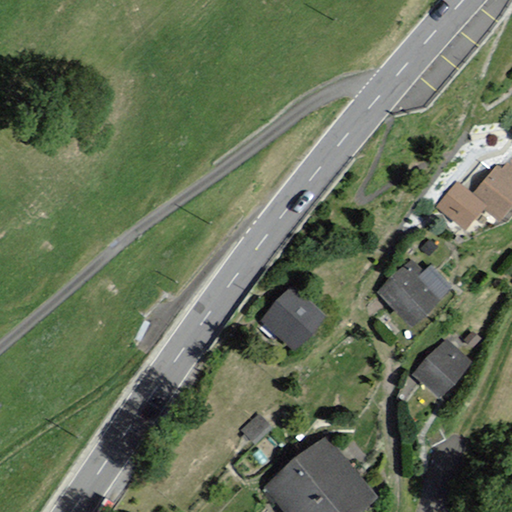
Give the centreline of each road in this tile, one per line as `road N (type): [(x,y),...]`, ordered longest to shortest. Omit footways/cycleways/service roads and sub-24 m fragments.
road 1 (secondary): [(461,0),(281,217),(70,511)]
road 2 (track): [(511,326),(459,435)]
